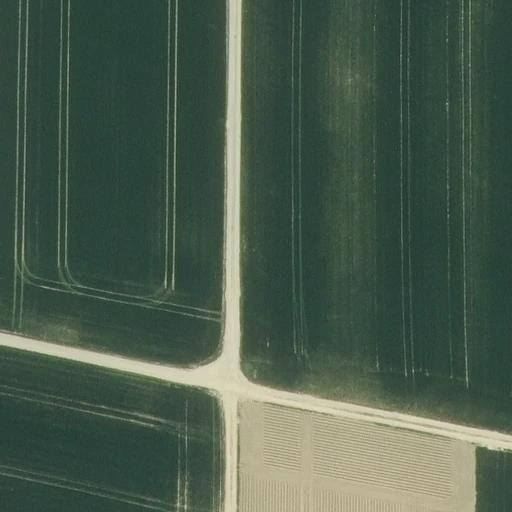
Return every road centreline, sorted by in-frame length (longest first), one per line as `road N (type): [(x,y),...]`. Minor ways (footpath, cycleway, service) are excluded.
road 1 (track): [(0,338),(511,438)]
road 2 (track): [(231,511),(237,0)]
